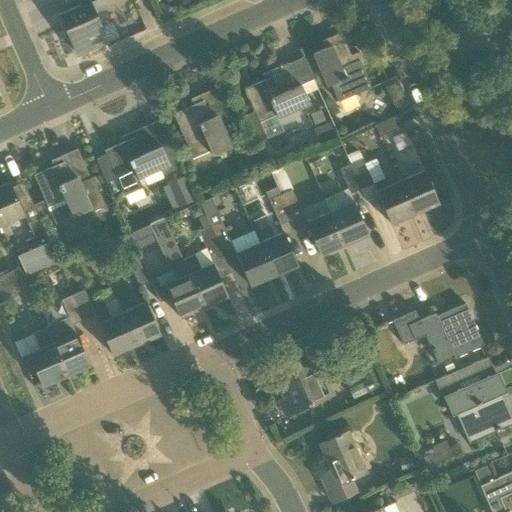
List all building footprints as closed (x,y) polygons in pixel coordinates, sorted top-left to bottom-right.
[(94,12),(109,5),(121,0),(77,0),(80,5),(60,14),(78,55),(107,42),(94,12)] [(362,66),(368,63),(366,58),(360,60),(357,53),(351,56),(341,33),(322,41),(326,49),(314,54),(328,85),(331,84),(339,101),(372,87),(362,66)] [(317,89),(313,79),(303,56),(271,71),(273,76),(244,89),(254,111),(243,116),(252,137),(264,132),(259,122),(276,114),(278,117),(309,104),(305,94),(317,89)] [(188,145),(176,150),(178,154),(181,159),(183,162),(210,150),(213,156),(232,147),(221,122),(231,118),(218,87),(200,95),(202,101),(174,113),(188,145)] [(380,137),(387,134),(405,126),(400,114),(375,125),(380,137)] [(178,154),(176,150),(162,118),(131,132),(134,138),(105,151),(124,196),(142,188),(138,179),(169,165),(181,159),(178,154)] [(243,124),(235,128),(242,143),(250,139),(243,124)] [(34,204),(40,218),(51,213),(48,208),(67,200),(73,216),(91,208),(92,211),(105,206),(93,177),(90,178),(78,149),(60,156),(63,162),(34,175),(45,200),(34,204)] [(254,174),(266,168),(257,149),(245,154),(254,174)] [(362,188),(373,183),(362,159),(351,164),(360,185),(362,188)] [(362,188),(360,185),(351,164),(339,169),(350,193),(362,188)] [(401,181),(415,214),(439,203),(425,170),(401,181)] [(179,208),(195,201),(184,176),(168,184),(179,208)] [(281,195),(292,190),(293,189),(288,179),(276,184),(281,195)] [(391,224),(415,214),(401,181),(377,192),(391,224)] [(0,186),(0,224),(1,226),(24,215),(22,210),(10,182),(0,186)] [(281,195),(292,219),(303,214),(292,190),(281,195)] [(281,224),(292,219),(281,195),(271,199),(269,200),(280,224),(281,224)] [(211,226),(221,250),(232,245),(212,198),(200,204),(209,226),(211,226)] [(330,212),(345,245),(369,234),(354,201),(330,212)] [(28,223),(40,218),(34,204),(22,210),(24,215),(28,223)] [(321,255),(345,245),(330,212),(306,223),(321,255)] [(46,232),(40,218),(28,223),(34,237),(46,232)] [(178,279),(166,284),(171,297),(180,317),(204,307),(183,259),(164,218),(150,224),(170,270),(173,268),(178,279)] [(210,255),(221,250),(211,226),(209,226),(202,230),(201,230),(198,231),(199,233),(206,249),(207,248),(210,255)] [(50,242),(46,232),(34,237),(25,241),(28,247),(16,251),(26,274),(46,265),(58,260),(50,242)] [(298,265),(285,233),(260,243),(274,276),(298,265)] [(250,286),(274,276),(260,243),(236,254),(250,286)] [(213,263),(201,268),(194,254),(183,259),(204,307),(228,296),(213,263)] [(151,281),(152,281),(141,256),(128,262),(139,286),(151,281)] [(0,289),(0,290),(25,279),(20,268),(0,276),(0,289)] [(0,290),(5,302),(30,291),(25,279),(0,290)] [(73,295),(84,320),(95,315),(84,290),(73,295)] [(72,325),(84,320),(73,295),(61,300),(72,325)] [(122,312),(123,312),(116,298),(105,303),(111,317),(98,323),(113,355),(137,345),(122,312)] [(122,312),(137,345),(161,334),(146,302),(123,312),(122,312)] [(415,310),(393,320),(403,345),(425,335),(438,363),(454,356),(455,359),(484,345),(466,303),(448,311),(450,314),(439,319),(436,313),(420,320),(415,310)] [(67,376),(88,366),(90,365),(76,333),(64,338),(57,322),(45,327),(46,328),(52,343),(67,376)] [(42,386),(67,376),(52,343),(46,328),(33,333),(40,348),(28,354),(42,386)] [(286,415),(325,398),(334,393),(316,354),(287,367),(286,365),(281,367),(282,369),(279,370),(290,396),(279,401),(286,415)] [(468,442),(511,421),(511,420),(500,393),(504,391),(487,355),(433,379),(449,414),(454,412),(468,442)] [(364,381),(351,387),(356,399),(380,388),(366,358),(355,363),(364,381)] [(358,491),(352,478),(366,472),(348,432),(320,444),(332,470),(321,475),(333,502),(351,494),(358,491)] [(433,451),(423,456),(427,465),(452,454),(446,439),(431,446),(433,451)] [(402,473),(414,471),(412,457),(400,458),(402,473)] [(511,511),(511,471),(493,480),(487,465),(475,470),(493,511),(511,511)]
